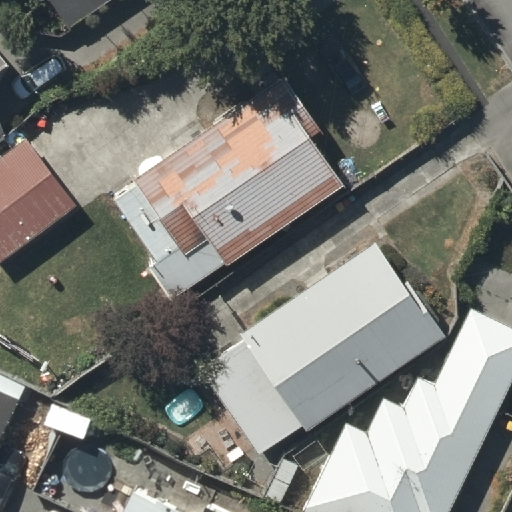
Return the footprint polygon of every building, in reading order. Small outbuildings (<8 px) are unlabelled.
[(103,0),(56,0),(72,22),(103,0)] [(0,91),(9,72),(0,58),(0,138),(5,135),(0,120),(0,91)] [(321,136),(284,85),(118,206),(186,299),(339,187),(309,146),(321,136)] [(76,208),(27,145),(0,165),(0,261),(2,264),(76,208)] [(444,344),(378,248),(201,369),(267,464),(444,344)] [(452,511),(511,387),(511,333),(473,315),(436,391),(421,383),(406,415),(387,406),(370,440),(349,430),(310,511),(452,511)] [(0,445),(20,404),(0,394),(0,445)] [(172,511),(141,497),(133,511),(172,511)]
